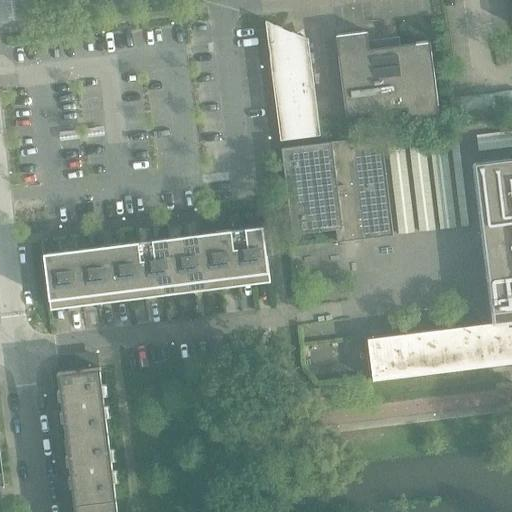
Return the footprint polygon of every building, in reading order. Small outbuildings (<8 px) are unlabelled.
[(308,40),(297,35),(267,23),(267,22),(266,22),(281,141),(321,137),(309,40),(308,40)] [(408,109),(409,120),(440,116),(431,42),(401,46),(400,38),(369,42),(368,32),(337,36),(337,37),(347,117),(408,109)] [(511,90),(457,98),(460,118),(511,111),(511,90)] [(336,230),(338,243),(394,236),(382,136),(282,149),(293,235),(336,230)] [(474,165),(473,165),(473,167),(474,167),(477,188),(476,188),(476,190),(477,190),(480,210),(479,211),(479,212),(480,212),(483,233),(481,233),(482,235),(483,235),(485,256),(484,256),(484,258),(486,257),(488,278),(487,279),(487,280),(488,280),(491,301),(490,301),(490,303),(491,303),(494,322),(492,322),(493,324),(368,339),(373,381),(511,363),(511,157),(474,162),(474,165)] [(248,228),(255,284),(270,282),(269,273),(270,273),(264,226),(248,228)] [(232,230),(239,286),(255,284),(248,228),(232,230)] [(217,232),(224,288),(239,286),(232,230),(217,232)] [(217,232),(201,234),(208,290),(224,288),(217,232)] [(201,234),(185,236),(192,292),(208,290),(201,234)] [(170,238),(177,294),(192,292),(185,236),(170,238)] [(154,240),(161,296),(177,294),(170,238),(154,240)] [(138,242),(145,298),(161,296),(154,240),(138,242)] [(145,298),(138,242),(122,244),(130,300),(145,298)] [(107,246),(114,302),(130,300),(122,244),(107,246)] [(107,246),(91,248),(98,304),(114,302),(107,246)] [(91,248),(75,250),(82,306),(98,304),(91,248)] [(60,252),(67,308),(82,306),(75,250),(60,252)] [(67,308),(60,252),(44,254),(50,300),(51,310),(67,308)] [(67,438),(67,439),(109,434),(100,368),(100,366),(99,366),(98,359),(98,358),(93,356),(88,355),(83,355),(78,355),(73,356),(68,358),(63,360),(58,363),(59,364),(60,371),(59,371),(59,373),(59,375),(62,401),(61,401),(63,412),(64,412),(67,438)] [(75,503),(75,504),(117,499),(109,434),(67,439),(67,440),(71,466),(69,466),(71,477),(72,477),(75,503)] [(118,511),(117,499),(75,504),(75,505),(76,511),(118,511)]
